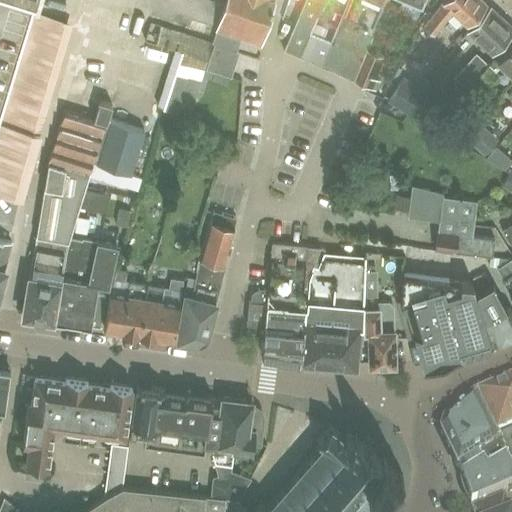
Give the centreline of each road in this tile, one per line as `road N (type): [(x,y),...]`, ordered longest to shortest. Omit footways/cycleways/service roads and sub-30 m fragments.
road 1 (tertiary): [(405,413),(363,394),(0,342)]
road 2 (residential): [(511,356),(405,413)]
